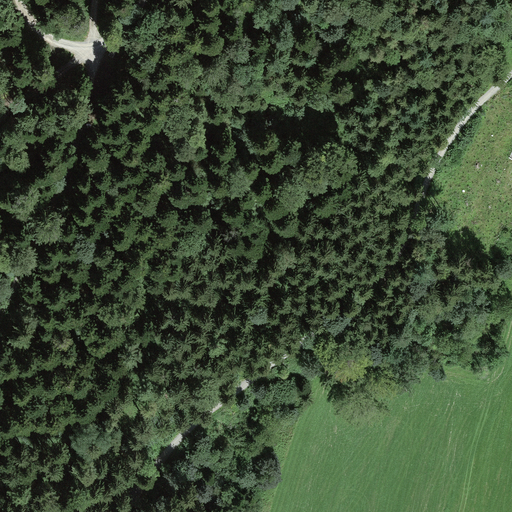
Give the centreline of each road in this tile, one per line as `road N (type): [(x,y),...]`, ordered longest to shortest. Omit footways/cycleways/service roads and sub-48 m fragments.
road 1 (track): [(511,73),(445,146),(405,239),(370,291),(201,418),(121,511)]
road 2 (track): [(349,0),(308,99),(280,272),(232,392)]
road 3 (track): [(88,46),(89,89),(74,154),(0,314)]
road 4 (track): [(17,0),(33,27),(88,46),(119,30),(141,0)]
